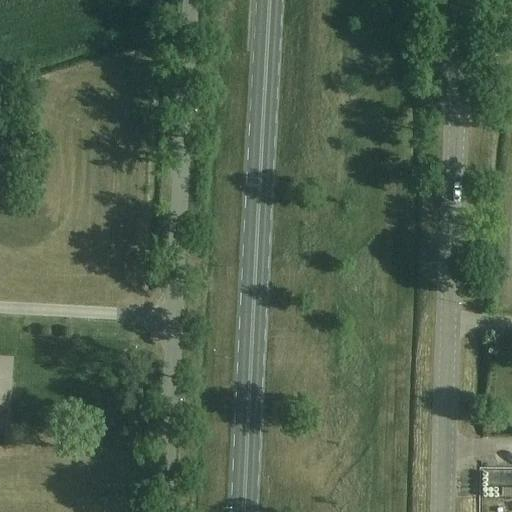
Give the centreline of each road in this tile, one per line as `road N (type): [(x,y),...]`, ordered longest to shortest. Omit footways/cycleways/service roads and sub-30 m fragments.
road 1 (primary): [(241,511),(266,0)]
road 2 (unclassified): [(162,511),(184,0)]
road 3 (unclassified): [(440,511),(458,0)]
